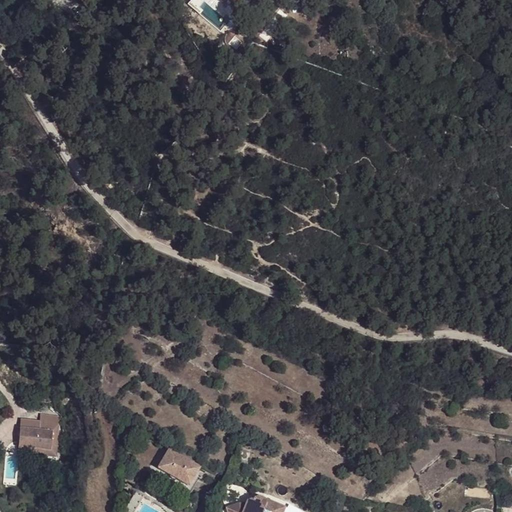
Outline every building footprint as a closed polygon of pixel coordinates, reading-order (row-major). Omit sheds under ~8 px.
[(238,0),(252,11),(261,0),(255,0),(253,2),(249,0),(238,0)] [(19,456),(56,458),(59,416),(41,415),(40,422),(21,421),(19,456)] [(209,474),(170,451),(159,469),(194,490),(200,480),(204,483),(209,474)] [(138,494),(127,511),(138,511),(147,499),(138,494)] [(291,511),(288,510),(260,499),(248,503),(246,507),(242,505),(228,510),(229,511),(291,511)]
